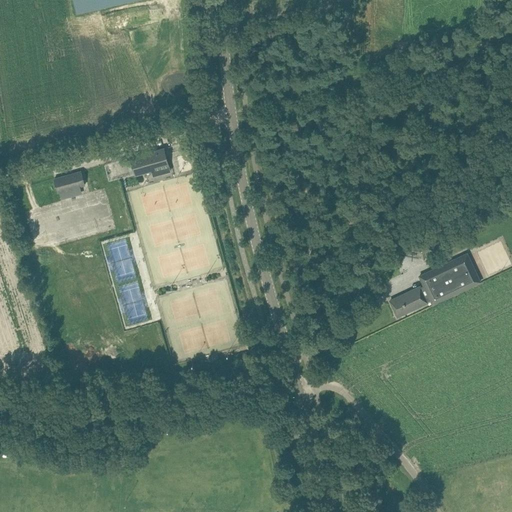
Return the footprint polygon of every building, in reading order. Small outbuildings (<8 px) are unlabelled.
[(71,0),(75,13),(133,0),(71,0)] [(169,164),(167,158),(164,148),(131,157),(136,176),(144,173),(151,171),(151,169),(169,164)] [(54,178),(58,192),(85,186),(81,171),(54,178)] [(410,251),(422,253),(442,243),(439,235),(419,245),(411,243),(410,251)] [(60,246),(30,255),(64,373),(93,365),(60,246)] [(422,285),(420,286),(427,302),(430,301),(432,305),(481,282),(468,252),(418,275),(422,285)] [(420,286),(390,301),(397,316),(427,302),(420,286)]
